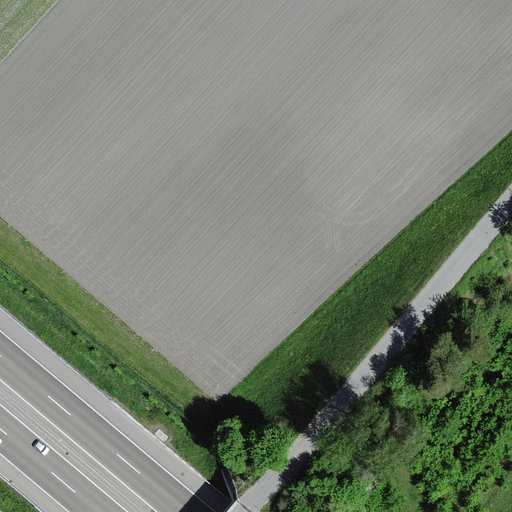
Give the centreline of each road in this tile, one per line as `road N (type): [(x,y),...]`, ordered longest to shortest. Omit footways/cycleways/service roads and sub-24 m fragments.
road 1 (unclassified): [(245,511),(511,197)]
road 2 (motorway): [(182,511),(0,357)]
road 3 (motorway): [(0,425),(102,511)]
